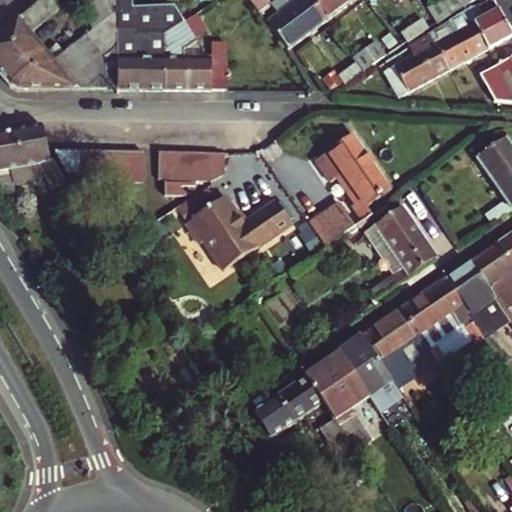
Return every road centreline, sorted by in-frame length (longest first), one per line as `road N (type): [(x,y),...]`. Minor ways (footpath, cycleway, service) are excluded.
road 1 (primary): [(156,507),(109,473),(65,372),(0,258)]
road 2 (residential): [(279,112),(0,104)]
road 3 (primary): [(0,357),(45,448),(44,511)]
